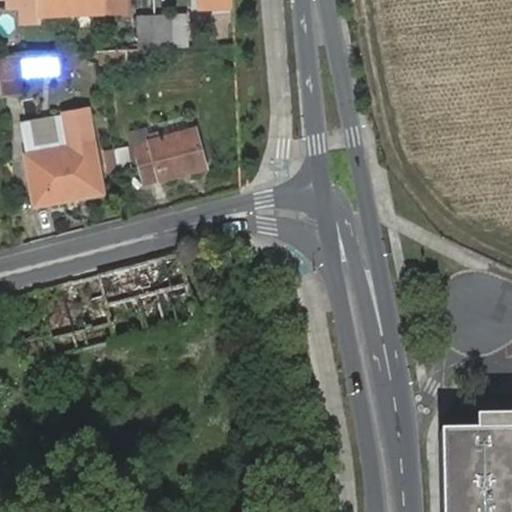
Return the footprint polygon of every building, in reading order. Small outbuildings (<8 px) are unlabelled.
[(71,10),(70,0),(18,0),(19,4),(37,4),(37,11),(71,10)] [(70,0),(71,10),(104,9),(103,0),(70,0)] [(71,19),(71,10),(37,11),(37,4),(19,4),(19,20),(71,19)] [(153,15),(154,47),(170,46),(169,14),(153,15)] [(136,15),(137,48),(154,47),(153,15),(136,15)] [(98,65),(123,63),(122,48),(95,49),(98,65)] [(0,53),(0,92),(15,92),(15,73),(61,71),(61,51),(0,53)] [(102,192),(94,142),(88,108),(63,111),(69,146),(24,154),(33,204),(50,201),(49,193),(81,188),(82,195),(102,192)] [(147,124),(132,128),(146,181),(206,165),(196,127),(151,139),(147,124)] [(106,171),(131,166),(127,146),(102,151),(106,171)] [(49,193),(50,201),(82,195),(81,188),(49,193)] [(53,355),(55,359),(196,322),(180,255),(81,280),(40,290),(0,300),(0,318),(40,308),(48,336),(24,343),(29,361),(53,355)] [(473,432),(437,433),(438,511),(511,511),(511,421),(473,419),(473,432)]
